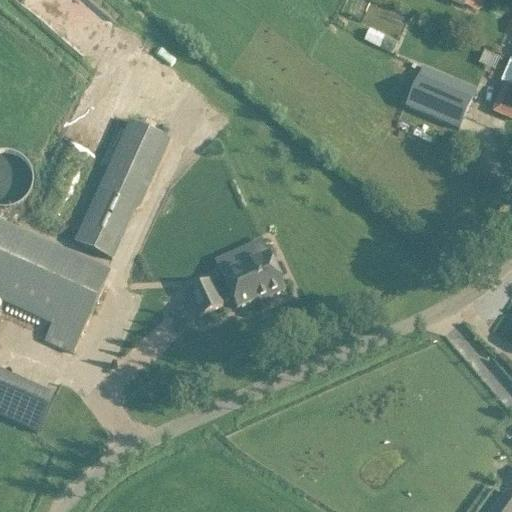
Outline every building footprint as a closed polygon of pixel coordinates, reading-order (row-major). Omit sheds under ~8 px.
[(444,0),(463,8),(466,0),(444,0)] [(511,62),(510,62),(501,83),(506,85),(494,112),(511,119),(511,62)] [(459,131),(472,101),(418,78),(405,107),(459,131)] [(112,261),(136,208),(134,207),(165,139),(131,123),(75,245),(112,261)] [(0,208),(10,208),(20,205),(28,199),(33,190),(34,180),(33,170),(28,161),(20,154),(10,151),(0,151),(0,208)] [(104,289),(104,288),(0,241),(0,301),(52,325),(45,342),(73,355),(104,289)] [(268,255),(221,277),(222,278),(211,283),(210,282),(187,293),(199,319),(222,308),(221,305),(232,300),(237,310),(264,298),(265,301),(285,292),(268,255)] [(0,417),(38,434),(54,394),(0,371),(0,417)] [(511,511),(511,497),(506,494),(492,511),(511,511)]
